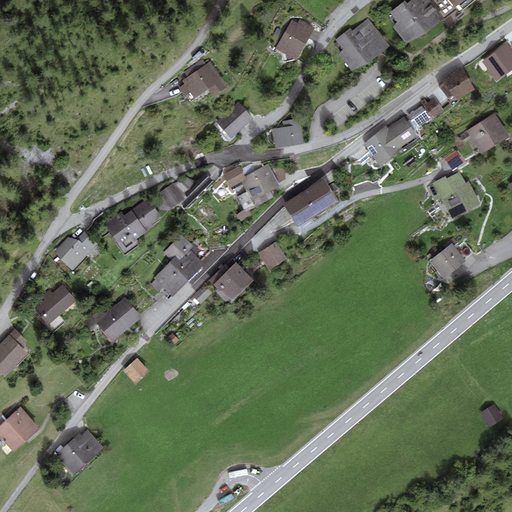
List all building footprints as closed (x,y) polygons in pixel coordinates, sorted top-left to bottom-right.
[(429,0),(410,0),(407,3),(405,1),(390,13),(396,22),(393,27),(406,43),(426,32),(445,19),(429,0)] [(455,7),(449,0),(429,0),(445,19),(456,9),(455,7)] [(449,0),(455,7),(458,5),(462,10),(475,0),(449,0)] [(298,23),(292,19),(276,48),(297,60),(315,28),(300,19),(298,23)] [(390,46),(367,19),(352,31),(350,29),(336,41),(343,50),(339,55),(351,71),(367,63),(390,46)] [(497,82),(511,70),(511,51),(506,44),(482,63),(497,82)] [(177,77),(182,85),(179,87),(185,96),(190,93),(194,99),(208,90),(212,97),(227,86),(210,61),(206,64),(203,59),(177,77)] [(461,68),(443,80),(445,82),(453,95),(447,99),(452,106),(460,100),(459,100),(475,89),(461,68)] [(453,95),(445,82),(439,86),(447,99),(453,95)] [(424,99),(420,102),(433,119),(444,111),(434,98),(427,103),(424,99)] [(254,119),(238,102),(216,122),(231,139),(254,119)] [(432,119),(422,106),(407,116),(416,130),(432,119)] [(509,137),(494,113),(466,131),(481,154),(509,137)] [(417,136),(404,117),(388,128),(401,147),(417,136)] [(283,127),(272,129),(275,148),(304,143),(299,119),(282,122),(283,127)] [(388,128),(386,126),(364,143),(380,167),(402,150),(401,147),(388,128)] [(457,150),(445,159),(453,170),(465,162),(457,150)] [(247,192),(276,177),(269,165),(245,177),(246,180),(242,182),(247,192)] [(242,182),(246,180),(245,177),(240,166),(224,174),(230,188),(242,182)] [(445,176),(425,186),(434,203),(441,199),(452,219),(481,204),(469,182),(466,183),(459,171),(446,178),(445,176)] [(214,182),(207,174),(197,183),(184,196),(183,197),(185,199),(179,204),(185,209),(214,182)] [(186,177),(173,183),(184,196),(197,183),(186,177)] [(247,192),(237,197),(243,210),(245,212),(248,210),(274,198),(270,191),(280,186),(276,177),(247,192)] [(338,202),(324,179),(283,205),(298,227),(338,202)] [(184,196),(173,183),(160,192),(171,208),(179,204),(185,199),(183,197),(184,196)] [(154,227),(152,224),(161,217),(148,198),(124,216),(121,212),(105,223),(108,227),(107,228),(116,241),(115,242),(125,256),(140,245),(137,239),(154,227)] [(251,214),(248,210),(245,212),(243,210),(236,216),(240,222),(251,214)] [(98,244),(85,231),(76,240),(68,238),(54,252),(61,260),(73,271),(98,244)] [(191,246),(182,236),(163,253),(171,262),(153,278),(155,280),(150,285),(159,294),(164,289),(171,297),(204,267),(193,255),(199,250),(193,244),(191,246)] [(454,245),(457,243),(453,238),(443,245),(445,248),(452,243),(454,245)] [(464,241),(456,248),(465,260),(473,254),(464,241)] [(287,259),(276,242),(258,254),(268,271),(287,259)] [(429,260),(443,279),(466,262),(465,260),(456,248),(454,245),(452,243),(445,248),(429,260)] [(254,272),(262,265),(257,260),(249,267),(254,272)] [(232,303),(254,280),(235,263),(230,268),(213,285),(232,303)] [(209,281),(213,285),(230,268),(225,264),(209,281)] [(77,301),(62,285),(53,293),(49,289),(41,296),(44,300),(34,309),(54,332),(65,323),(59,316),(77,301)] [(212,294),(204,286),(193,297),(200,305),(212,294)] [(104,314),(102,312),(86,325),(91,331),(98,325),(111,342),(141,319),(125,298),(104,314)] [(15,330),(10,335),(22,347),(27,341),(15,330)] [(172,333),(166,339),(173,346),(179,340),(172,333)] [(0,372),(5,378),(29,354),(22,347),(10,335),(0,345),(0,372)] [(150,372),(138,358),(123,371),(135,385),(150,372)] [(503,418),(494,403),(480,412),(489,426),(503,418)] [(40,429),(21,408),(0,425),(0,437),(13,453),(40,429)] [(88,430),(81,436),(79,433),(55,455),(74,475),(104,448),(88,430)]
